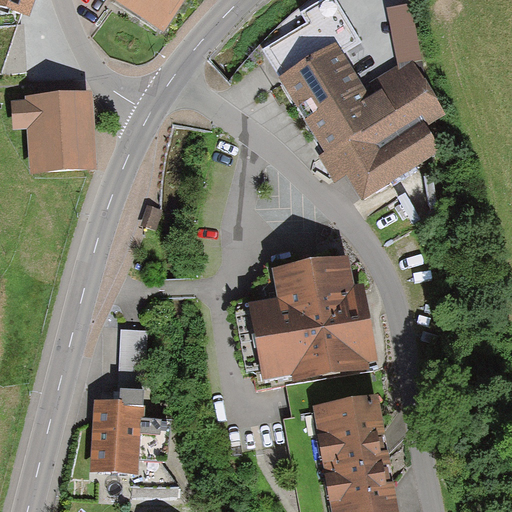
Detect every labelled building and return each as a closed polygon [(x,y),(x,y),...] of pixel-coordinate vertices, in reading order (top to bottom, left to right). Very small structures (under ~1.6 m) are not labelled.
[(0,0),(0,7),(29,17),(34,0),(0,0)] [(112,0),(162,33),(183,0),(112,0)] [(307,22),(263,50),(324,153),(318,157),(333,183),(346,176),(362,201),(442,150),(427,127),(445,114),(418,68),(414,62),(402,71),(398,66),(364,87),(344,53),(362,42),(336,0),(322,0),(301,12),(307,22)] [(387,9),(398,66),(402,71),(414,62),(418,68),(424,65),(411,3),(387,9)] [(29,170),(96,169),(92,92),(28,95),(26,100),(13,101),(14,129),(29,128),(29,170)] [(355,284),(351,257),(275,269),(280,299),(252,303),(253,308),(239,310),(248,370),(261,368),(263,379),(292,375),(293,382),(370,370),(369,362),(378,361),(365,283),(355,284)] [(117,400),(93,399),(90,472),(138,474),(139,460),(168,462),(170,421),(144,419),(145,390),(148,331),(120,329),(117,400)] [(398,511),(376,395),(311,408),(330,511),(398,511)]
